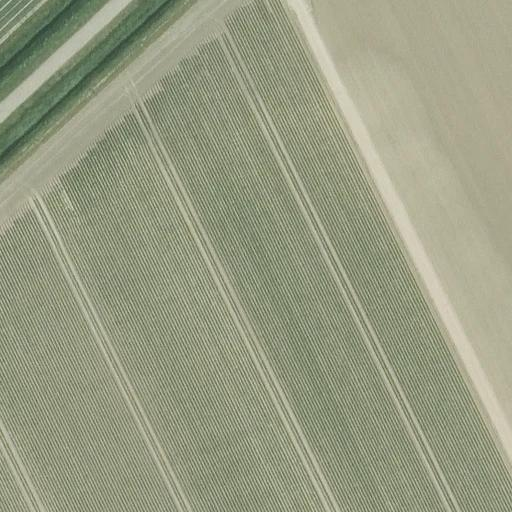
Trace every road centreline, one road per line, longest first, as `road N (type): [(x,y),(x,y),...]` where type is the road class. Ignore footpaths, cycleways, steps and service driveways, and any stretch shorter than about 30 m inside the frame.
road 1 (unknown): [(511,439),(297,0)]
road 2 (unclassified): [(0,113),(122,0)]
